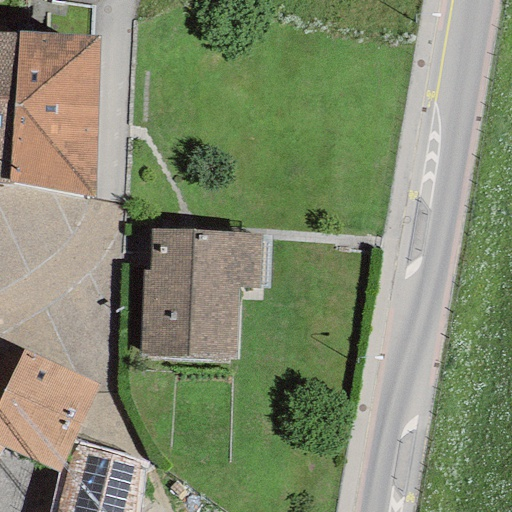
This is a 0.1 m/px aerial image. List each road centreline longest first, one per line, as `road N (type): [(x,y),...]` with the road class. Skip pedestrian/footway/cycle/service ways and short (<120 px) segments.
road 1 (residential): [(462,0),(379,511)]
road 2 (residential): [(0,334),(105,374),(114,203)]
road 3 (residential): [(122,0),(114,203)]
road 4 (residential): [(114,203),(0,290)]
